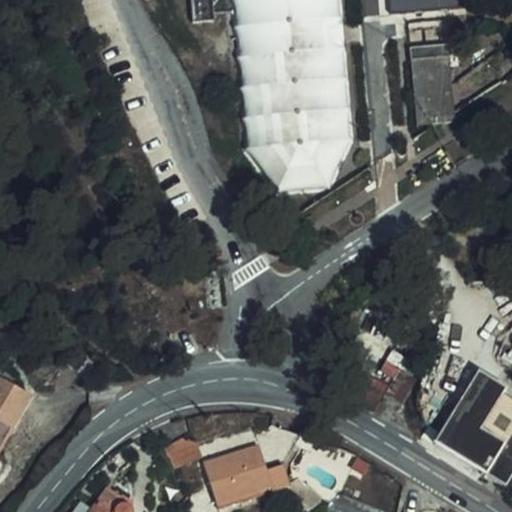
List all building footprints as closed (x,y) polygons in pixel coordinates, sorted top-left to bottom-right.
[(218,0),(196,0),(199,21),(221,18),(218,0)] [(237,0),(250,146),(283,190),(335,184),(360,143),(345,0),(237,0)] [(449,103),(457,103),(453,51),(444,52),(449,103)] [(457,103),(449,103),(444,52),(414,55),(419,123),(459,120),(457,103)] [(94,360),(79,349),(70,362),(85,373),(94,360)] [(402,408),(416,380),(398,371),(385,397),(402,408)] [(478,371),(437,445),(511,488),(511,425),(506,437),(482,423),(503,385),(478,371)] [(0,453),(33,394),(3,378),(0,383),(0,453)] [(268,468),(260,446),(206,464),(222,508),(293,485),(285,463),(268,468)] [(300,500),(311,487),(301,477),(289,490),(300,500)] [(133,508),(110,490),(93,511),(133,511),(133,510),(133,508)]
